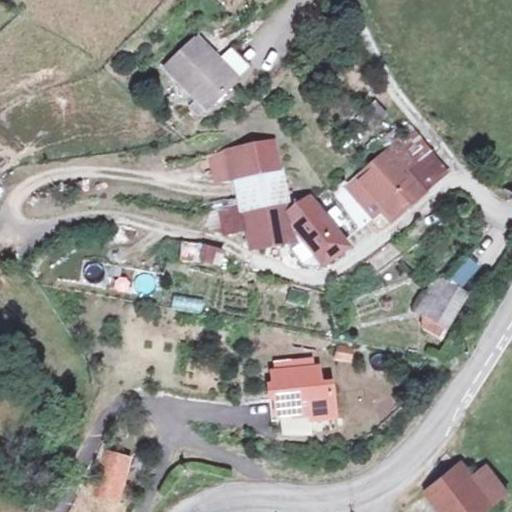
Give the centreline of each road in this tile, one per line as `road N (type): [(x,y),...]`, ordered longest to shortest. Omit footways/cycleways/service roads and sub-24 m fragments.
road 1 (tertiary): [(194,511),(210,500),(254,491),(334,494),(378,484),(413,456),(511,312)]
road 2 (unclassified): [(461,177),(341,266),(321,269),(150,223)]
road 3 (unclassified): [(60,511),(110,410),(132,400),(158,408),(168,433),(142,511)]
road 4 (unclassified): [(343,0),(461,177)]
